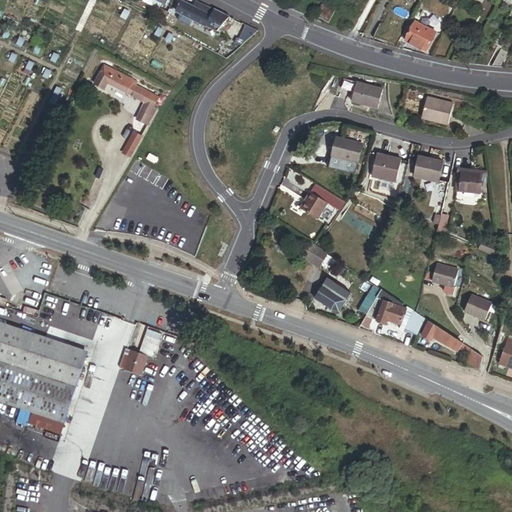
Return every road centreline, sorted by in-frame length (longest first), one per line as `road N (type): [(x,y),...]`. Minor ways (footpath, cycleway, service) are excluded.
road 1 (residential): [(252,228),(296,122),(347,119),(438,143),(511,133)]
road 2 (primary): [(511,418),(357,347),(225,299)]
road 3 (residential): [(282,25),(215,90),(200,122),(208,172),(252,228)]
road 4 (primary): [(225,299),(0,219)]
road 5 (tertiary): [(282,25),(403,68),(511,85)]
